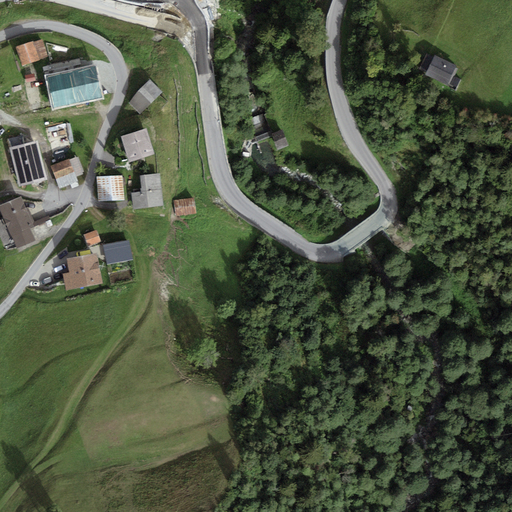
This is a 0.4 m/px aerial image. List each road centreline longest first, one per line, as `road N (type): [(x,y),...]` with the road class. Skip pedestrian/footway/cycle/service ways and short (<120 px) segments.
road 1 (tertiary): [(74,0),(189,34),(201,55),(230,191),(304,249),(324,253),(381,219),(389,204),(351,134),(334,80),(340,0)]
road 2 (track): [(0,506),(52,442),(143,301),(136,244),(83,197)]
road 3 (residential): [(31,272),(80,206),(122,75),(109,50),(64,28),(42,25),(0,37)]
